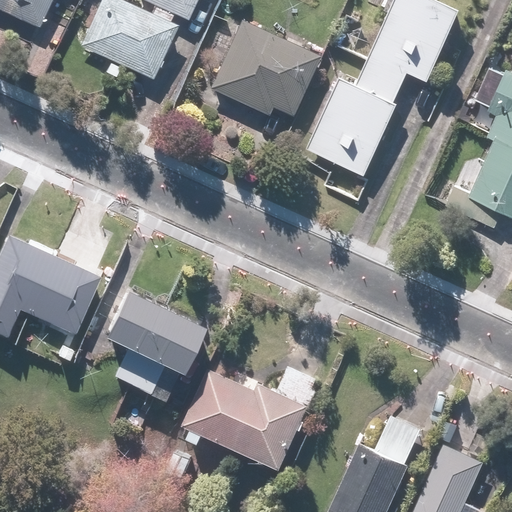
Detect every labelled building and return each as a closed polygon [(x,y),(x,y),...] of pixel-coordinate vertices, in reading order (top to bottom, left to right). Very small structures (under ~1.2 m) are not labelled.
[(0,0),(0,7),(42,26),(53,0),(0,0)] [(101,0),(80,48),(97,56),(99,51),(158,77),(186,14),(192,16),(199,0),(101,0)] [(395,0),(361,82),(343,74),(312,147),(371,172),(397,110),(428,123),(443,87),(434,82),(467,3),(459,0),(395,0)] [(242,17),(212,85),(271,111),(274,104),(295,113),(322,53),(242,17)] [(469,154),(447,202),(499,226),(507,209),(511,211),(511,63),(500,58),(482,97),(496,103),(492,113),(499,117),(492,134),(498,137),(486,162),(469,154)] [(104,277),(11,232),(0,255),(0,327),(19,337),(32,311),(77,332),(104,277)] [(129,293),(110,285),(99,311),(114,318),(108,330),(132,341),(118,373),(168,395),(182,365),(189,369),(210,321),(132,287),(129,293)] [(247,379),(210,364),(187,420),(195,423),(191,434),(204,439),(208,430),(290,464),(325,378),(291,364),(285,377),(253,364),(247,379)] [(487,413),(468,406),(454,442),(449,440),(420,511),(407,511),(402,510),(401,511),(483,511),(486,506),(471,500),(496,436),(480,430),(487,413)] [(378,445),(364,438),(330,511),(391,511),(415,463),(410,460),(426,426),(394,411),(378,445)]
